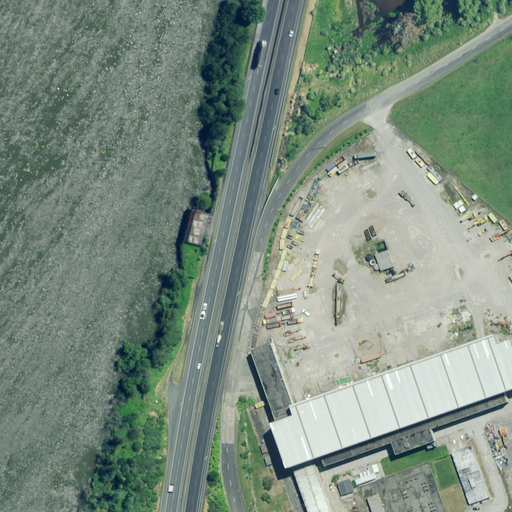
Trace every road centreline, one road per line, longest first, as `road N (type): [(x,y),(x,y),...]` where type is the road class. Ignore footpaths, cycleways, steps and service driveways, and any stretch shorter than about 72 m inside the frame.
road 1 (residential): [(239,511),(230,415),(278,196),(333,129),(511,23)]
road 2 (trunk): [(166,511),(272,0)]
road 3 (trunk): [(293,0),(190,511)]
